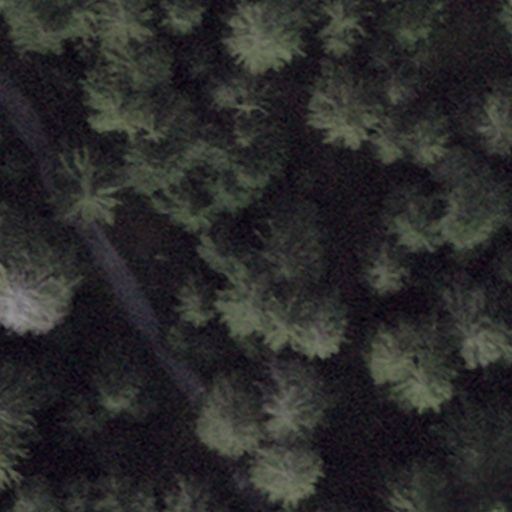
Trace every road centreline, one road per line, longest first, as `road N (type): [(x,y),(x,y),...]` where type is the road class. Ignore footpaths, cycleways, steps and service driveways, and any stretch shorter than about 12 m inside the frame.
road 1 (track): [(217,0),(272,65),(317,151),(337,242),(359,511)]
road 2 (track): [(0,82),(216,437),(253,511)]
